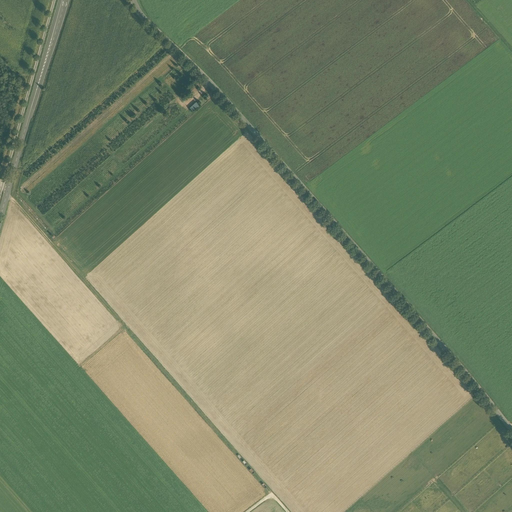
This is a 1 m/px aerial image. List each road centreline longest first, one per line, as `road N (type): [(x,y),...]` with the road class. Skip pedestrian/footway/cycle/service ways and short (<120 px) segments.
road 1 (unclassified): [(511,429),(132,0)]
road 2 (track): [(271,494),(0,184)]
road 3 (secondary): [(0,218),(63,0)]
